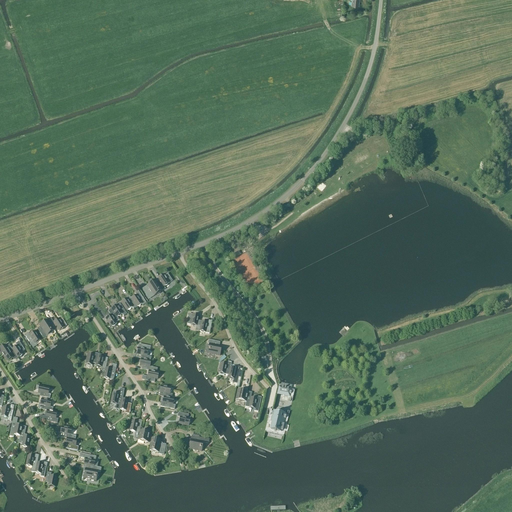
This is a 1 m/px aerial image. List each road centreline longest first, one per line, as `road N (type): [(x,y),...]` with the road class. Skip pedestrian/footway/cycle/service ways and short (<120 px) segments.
road 1 (unclassified): [(381,0),(369,71),(325,154),(275,204),(177,254)]
road 2 (residential): [(174,451),(78,291)]
road 3 (residential): [(267,388),(177,254)]
road 4 (residential): [(64,477),(0,371)]
